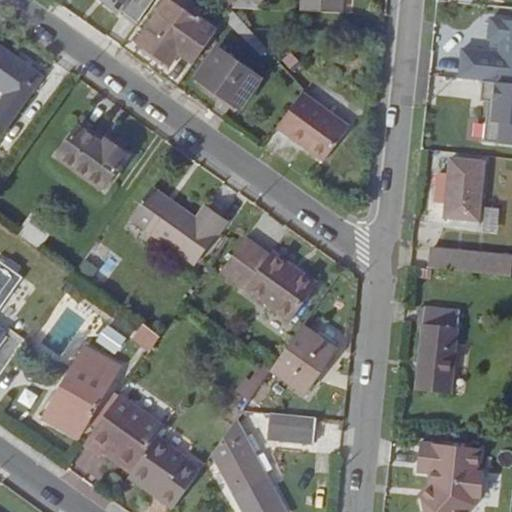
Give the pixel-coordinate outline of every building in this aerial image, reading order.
[(130,11),(144,22),(159,0),(109,0),(128,14),(130,11)] [(245,0),(238,11),(262,12),(269,0),(245,0)] [(343,0),(307,0),(307,13),(343,15),(343,0)] [(222,33),(178,1),(146,46),(174,66),(184,52),(200,62),(222,33)] [(233,18),(266,57),(274,50),(238,11),(233,18)] [(504,56),(468,51),(466,80),(488,82),(511,84),(511,21),(496,20),(494,41),(506,43),(504,56)] [(27,105),(46,78),(0,43),(0,85),(11,93),(0,109),(0,130),(5,135),(27,105)] [(245,110),(265,84),(224,52),(204,79),(245,110)] [(308,69),(294,53),(284,62),(298,78),(308,69)] [(511,84),(488,82),(486,103),(501,105),(499,123),(492,122),(490,144),(511,146),(511,84)] [(305,100),(283,131),(327,166),(351,133),(305,100)] [(107,146),(85,129),(64,156),(106,187),(132,153),(113,138),(107,146)] [(489,165),(456,161),(453,179),(449,203),(449,220),(481,224),(489,165)] [(439,202),(449,203),(453,179),(443,178),(439,202)] [(199,266),(229,224),(210,210),(201,223),(156,190),(135,220),(199,266)] [(497,232),(499,209),(484,207),(482,231),(497,232)] [(56,237),(34,221),(23,234),(44,250),(56,237)] [(273,260),(249,243),(226,275),(295,324),(321,288),(276,256),(273,260)] [(511,258),(440,249),(437,271),(511,279),(511,258)] [(101,287),(110,273),(90,259),(81,272),(101,287)] [(464,314),(429,310),(421,391),(455,394),(464,314)] [(125,330),(155,352),(165,338),(135,315),(125,330)] [(0,342),(10,329),(0,322),(0,342)] [(107,325),(95,340),(115,355),(127,340),(107,325)] [(310,392),(340,351),(307,327),(277,368),(310,392)] [(78,435),(127,369),(93,344),(45,410),(78,435)] [(90,442),(103,452),(106,448),(110,443),(140,465),(170,424),(126,392),(90,442)] [(316,444),(318,418),(273,414),(271,440),(316,444)] [(246,511),(285,511),(237,423),(215,452),(246,511)] [(110,443),(106,448),(136,471),(140,465),(110,443)] [(438,477),(443,478),(441,492),(427,500),(429,511),(479,511),(482,510),(483,502),(490,503),(492,477),(486,477),(489,453),(429,447),(426,476),(438,477)] [(427,500),(441,492),(443,478),(438,477),(437,489),(424,496),(427,500)]
